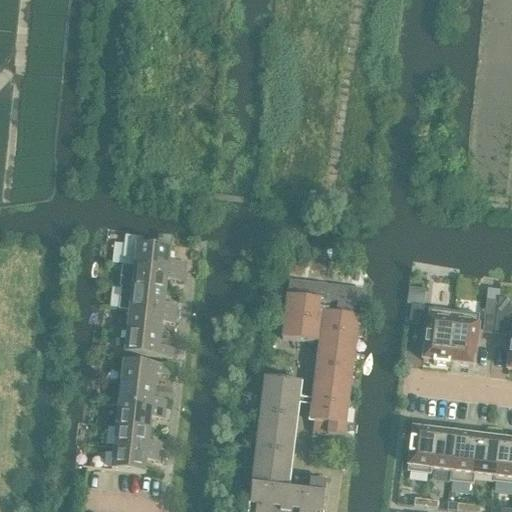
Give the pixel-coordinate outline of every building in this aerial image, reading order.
[(193,201),(192,211),(204,212),(204,202),(193,201)] [(125,245),(123,267),(179,274),(180,263),(169,262),(170,250),(142,247),(143,241),(125,239),(125,245)] [(123,267),(121,289),(165,294),(166,281),(179,282),(179,274),(123,267)] [(289,283),(286,310),(304,312),(308,286),(289,283)] [(308,286),(304,312),(323,315),(326,288),(308,286)] [(326,288),(323,315),(341,317),(345,290),(326,288)] [(121,289),(119,310),(175,317),(176,307),(164,306),(165,294),(121,289)] [(345,290),(341,317),(359,320),(363,293),(345,290)] [(499,300),(496,324),(508,326),(510,302),(499,300)] [(425,308),(413,307),(412,315),(424,316),(425,308)] [(130,312),(127,333),(160,337),(161,325),(174,326),(175,317),(119,310),(118,311),(130,312)] [(325,334),(313,424),(312,436),(344,440),(359,320),(341,317),(323,315),(304,312),(286,310),(282,340),(314,344),(315,333),(325,334)] [(429,311),(423,362),(433,364),(433,366),(447,368),(454,314),(429,311)] [(454,314),(447,368),(449,368),(449,366),(473,368),(479,317),(454,314)] [(484,315),(484,323),(495,324),(496,316),(484,315)] [(159,348),(160,337),(127,333),(125,354),(171,358),(171,349),(159,348)] [(124,364),(121,386),(155,389),(156,378),(169,379),(170,370),(124,364)] [(264,380),(251,488),(283,492),(296,384),(264,380)] [(121,386),(119,407),(165,413),(166,403),(153,401),(155,389),(121,386)] [(119,407),(116,429),(150,432),(151,421),(164,422),(165,413),(119,407)] [(116,429),(114,450),(160,455),(161,445),(148,444),(150,432),(116,429)] [(412,431),(407,474),(429,476),(435,433),(412,431)] [(435,433),(429,476),(430,477),(431,472),(450,474),(449,484),(450,484),(456,436),(435,433)] [(456,436),(450,484),(472,487),(478,439),(456,436)] [(478,439),(472,487),(473,487),(474,477),(493,479),(493,484),(494,484),(499,441),(478,439)] [(511,443),(499,441),(494,484),(511,486),(511,443)] [(114,450),(111,472),(145,476),(146,463),(159,465),(160,455),(114,450)] [(267,509),(285,511),(292,511),(321,511),(325,485),(309,483),(307,495),(292,493),(283,492),(251,488),(249,507),(267,509)] [(426,502),(415,501),(414,508),(425,510),(426,502)] [(438,503),(426,502),(425,510),(437,511),(438,503)]
